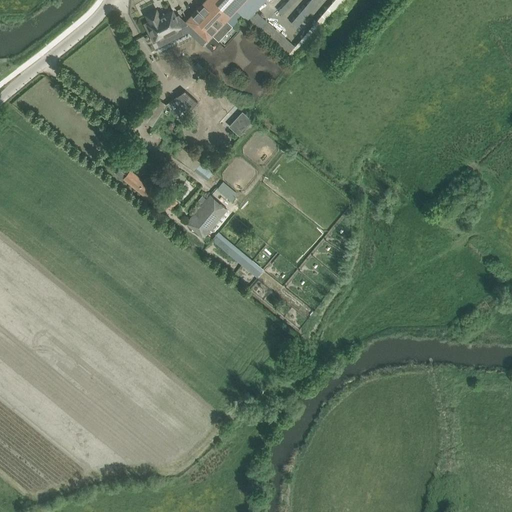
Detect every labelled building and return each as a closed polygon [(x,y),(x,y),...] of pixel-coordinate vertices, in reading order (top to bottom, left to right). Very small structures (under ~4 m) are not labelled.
[(199,9),(190,18),(190,22),(194,26),(204,36),(208,39),(212,35),(226,20),(232,25),(242,15),(236,9),(244,0),(205,0),(205,1),(198,8),(199,9)] [(244,0),(236,9),(242,15),(242,16),(247,20),(265,0),(244,0)] [(288,0),(280,9),(297,26),(322,0),(288,0)] [(150,22),(145,24),(153,40),(156,39),(160,45),(183,33),(180,27),(187,23),(180,17),(177,19),(173,10),(160,17),(156,9),(146,15),(150,22)] [(317,20),(310,15),(300,27),(306,33),(317,20)] [(245,113),(232,128),(239,135),(253,121),(245,113)] [(180,146),(174,156),(197,169),(203,159),(180,146)] [(149,176),(144,182),(130,170),(124,178),(147,197),(148,195),(153,189),(159,182),(150,175),(149,176)] [(224,181),(219,188),(233,199),(239,192),(224,181)] [(171,208),(178,201),(171,195),(164,202),(171,208)] [(188,225),(200,235),(204,238),(228,210),(211,195),(197,213),(188,225)] [(231,254),(259,277),(266,268),(238,245),(231,254)]
